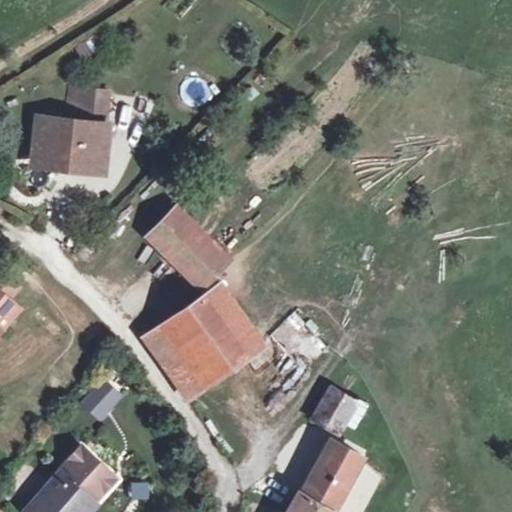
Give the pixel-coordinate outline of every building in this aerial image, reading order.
[(67,93),(62,123),(97,130),(103,101),(67,93)] [(97,130),(62,123),(35,118),(28,160),(94,173),(101,130),(97,130)] [(139,221),(181,272),(211,247),(167,198),(139,221)] [(11,281),(0,271),(0,317),(12,303),(1,293),(11,281)] [(193,287),(150,319),(195,380),(253,338),(209,275),(193,287)] [(273,331),(305,365),(327,344),(295,310),(273,331)] [(195,380),(150,319),(136,330),(179,392),(195,380)] [(324,382),(308,411),(335,426),(351,396),(324,382)] [(328,511),(360,450),(328,433),(286,511),(328,511)] [(13,509),(15,511),(75,511),(117,474),(86,441),(13,509)]
